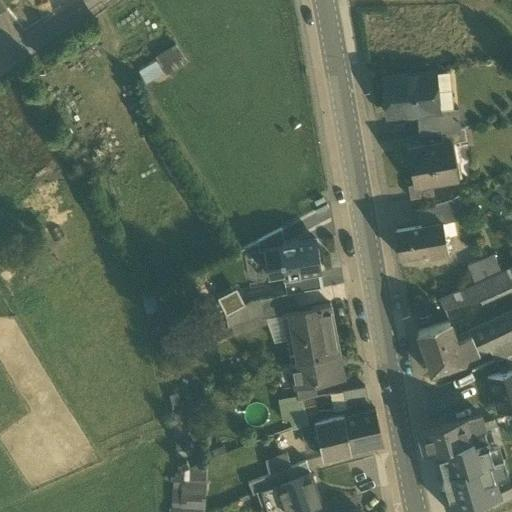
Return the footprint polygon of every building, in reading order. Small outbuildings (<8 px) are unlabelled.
[(175,45),(156,57),(165,73),(185,61),(175,45)] [(434,74),(409,76),(409,75),(401,76),(401,77),(384,78),(387,116),(416,114),(437,112),(437,111),(434,74)] [(457,109),(437,111),(437,112),(416,114),(419,136),(441,132),(440,132),(459,128),(457,109)] [(459,128),(440,132),(441,132),(443,144),(452,142),(452,143),(466,141),(464,128),(459,128)] [(443,144),(407,150),(413,185),(414,186),(431,183),(458,179),(452,143),(452,142),(443,144)] [(431,183),(414,186),(413,185),(408,186),(410,199),(434,195),(431,183)] [(458,196),(447,200),(450,221),(463,219),(458,196)] [(447,200),(418,210),(421,226),(442,223),(450,221),(447,200)] [(442,223),(424,226),(428,254),(429,259),(448,256),(442,223)] [(421,226),(395,231),(400,259),(428,254),(424,226),(421,226)] [(282,228),(257,240),(259,252),(264,251),(264,250),(278,247),(284,245),(282,228)] [(278,247),(282,273),(283,278),(321,272),(315,240),(284,245),(278,247)] [(278,247),(264,250),(264,251),(269,275),(282,273),(278,247)] [(493,256),(467,267),(474,283),(500,271),(493,256)] [(474,283),(440,299),(444,308),(482,299),(511,283),(505,269),(500,271),(474,283)] [(226,313),(246,303),(238,287),(219,297),(226,313)] [(291,293),(259,299),(261,313),(262,318),(266,317),(281,314),(281,313),(295,310),(291,293)] [(295,310),(281,313),(281,314),(286,340),(293,339),(298,362),(339,355),(329,304),(295,310)] [(261,313),(230,325),(234,335),(268,323),(266,317),(262,318),(261,313)] [(281,314),(266,317),(268,323),(274,342),(286,340),(281,314)] [(511,315),(508,317),(511,327),(511,337),(489,348),(495,360),(511,351),(511,315)] [(511,327),(508,317),(456,341),(459,349),(462,360),(464,359),(489,348),(511,337),(511,327)] [(451,321),(417,332),(426,360),(459,349),(456,341),(451,321)] [(459,349),(426,360),(430,373),(464,362),(464,359),(462,360),(459,349)] [(298,362),(290,364),(295,387),(343,378),(339,355),(298,362)] [(511,370),(490,376),(499,410),(511,406),(511,370)] [(365,386),(342,390),(345,408),(368,402),(365,386)] [(345,408),(342,409),(344,415),(343,415),(350,451),(383,442),(375,408),(370,409),(368,402),(345,408)] [(343,415),(302,425),(307,447),(319,444),(323,458),(350,452),(350,451),(343,415)] [(480,415),(467,419),(471,432),(484,429),(482,422),(480,415)] [(467,419),(418,433),(424,454),(434,451),(473,440),(471,432),(467,419)] [(493,419),(482,422),(484,429),(495,426),(493,419)] [(471,432),(473,440),(434,451),(445,486),(441,487),(448,511),(454,511),(470,507),(469,504),(499,495),(490,463),(493,462),(484,429),(471,432)] [(265,458),(270,473),(285,467),(280,453),(265,458)] [(305,460),(248,482),(252,494),(258,492),(257,492),(310,471),(305,460)] [(206,511),(207,464),(175,463),(174,511),(206,511)] [(310,471),(257,492),(258,492),(264,511),(272,511),(283,508),(284,511),(315,511),(323,509),(310,471)]
